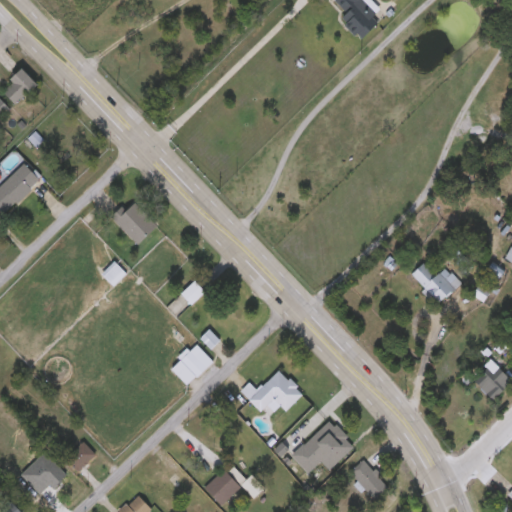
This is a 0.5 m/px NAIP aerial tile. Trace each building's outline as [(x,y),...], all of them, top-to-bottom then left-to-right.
[(381,10),(371,0),(333,0),(346,13),(341,19),(361,39),(378,22),(374,18),(381,10)] [(2,90),(18,106),(39,85),(24,69),(2,90)] [(0,121),(11,109),(0,98),(0,121)] [(41,180),(24,164),(0,187),(0,211),(5,216),(41,180)] [(113,219),(137,246),(157,228),(133,201),(113,219)] [(113,287),(125,275),(114,263),(101,276),(113,287)] [(447,269),(437,278),(425,264),(411,276),(437,307),(461,286),(447,269)] [(206,295),(194,283),(181,295),(192,307),(206,295)] [(187,387),(213,364),(197,347),(172,370),(187,387)] [(493,403),(511,383),(492,364),(473,384),(493,403)] [(304,396),(280,371),(257,394),(249,385),(241,393),(261,413),(268,406),(274,412),(280,406),(286,413),(304,396)] [(355,447),(330,421),(292,457),(308,475),(321,463),(329,471),(355,447)] [(96,455),(83,442),(65,460),(78,473),(96,455)] [(349,475),(376,501),(390,488),(363,461),(349,475)] [(47,498),(68,483),(53,463),(33,478),(47,498)] [(204,490),(222,508),(240,489),(222,471),(204,490)] [(175,486),(162,472),(145,488),(158,502),(175,486)] [(254,500),(265,490),(252,476),(241,486),(254,500)] [(150,511),(151,511),(136,496),(120,511),(150,511)]
